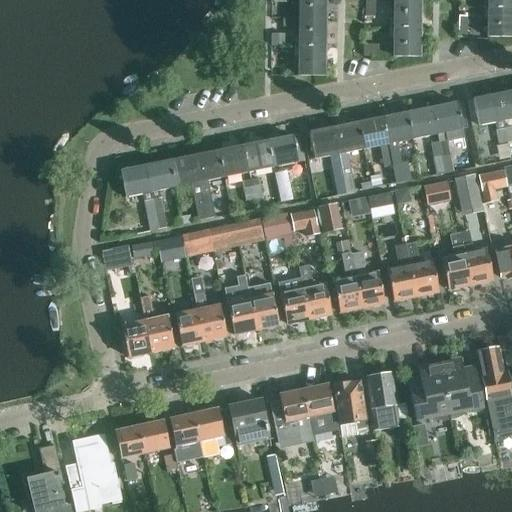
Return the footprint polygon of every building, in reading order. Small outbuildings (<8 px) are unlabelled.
[(299,0),(299,19),(325,19),(325,0),(299,0)] [(366,0),(366,16),(375,16),(376,0),(369,0),(366,0)] [(389,19),(389,28),(420,29),(420,0),(399,0),(393,0),(394,19),(389,19)] [(511,0),(483,0),(483,9),(511,9),(511,0)] [(511,9),(483,9),(483,20),(488,20),(487,37),(511,37),(511,9)] [(294,38),(294,47),(325,48),(325,19),(299,19),(299,38),(294,38)] [(420,29),(389,28),(389,37),(393,37),(393,57),(420,57),(420,29)] [(274,38),(274,47),(285,47),(286,38),(274,38)] [(325,48),(294,47),(294,56),(298,56),(298,76),(325,76),(325,48)] [(511,91),(497,95),(503,121),(511,119),(511,91)] [(503,121),(497,95),(472,100),(478,126),(494,123),(502,159),(510,157),(507,143),(504,129),(503,121)] [(457,103),(432,108),(437,134),(439,142),(445,172),(453,170),(445,133),(462,129),(457,103)] [(432,108),(407,113),(413,140),(437,134),(432,108)] [(407,113),(383,118),(388,145),(413,140),(407,113)] [(383,118),(358,123),(363,150),(379,146),(383,168),(392,166),(389,151),(388,145),(383,118)] [(343,176),(342,176),(346,192),(355,190),(347,153),(363,150),(358,123),(333,128),(343,176)] [(335,178),(342,176),(343,176),(333,128),(308,133),(314,160),(330,156),(335,178)] [(293,137),(268,142),(273,168),(298,163),(293,137)] [(268,142),(243,147),(248,173),(273,168),(268,142)] [(436,174),(445,172),(439,142),(430,144),(436,174)] [(243,147),(218,152),(224,178),(248,173),(243,147)] [(389,151),(392,166),(393,166),(395,178),(405,176),(399,149),(389,151)] [(218,152),(194,157),(206,220),(214,218),(207,181),(224,178),(218,152)] [(169,162),(174,188),(192,184),(199,221),(206,220),(194,157),(169,162)] [(150,193),(174,188),(169,162),(144,167),(150,193)] [(125,198),(150,193),(144,167),(120,172),(125,198)] [(314,189),(316,199),(326,196),(321,171),(311,173),(315,189),(314,189)] [(478,177),(484,204),(497,201),(494,189),(507,187),(503,171),(478,177)] [(274,175),(280,205),(289,203),(283,173),(274,175)] [(258,177),(250,179),(254,201),(263,199),(258,177)] [(455,214),(481,209),(474,177),(449,182),(454,207),(455,214)] [(254,201),(250,179),(242,181),(246,202),(254,201)] [(437,211),(454,207),(449,182),(422,188),(425,204),(435,202),(437,211)] [(394,192),(397,205),(412,202),(409,189),(394,192)] [(160,198),(152,200),(158,230),(166,228),(160,198)] [(158,230),(152,200),(143,202),(149,232),(158,230)] [(342,206),(344,218),(360,214),(358,203),(342,206)] [(336,204),(318,208),(323,232),(341,228),(336,204)] [(317,226),(314,211),(290,216),(293,231),(317,226)] [(184,236),(186,247),(211,241),(208,230),(184,236)] [(468,231),(459,233),(464,255),(470,285),(480,283),(482,284),(488,283),(489,281),(492,280),(486,251),(473,253),(468,231)] [(464,255),(459,233),(450,235),(455,257),(442,260),(448,290),(451,289),(453,291),(460,289),(461,287),(470,285),(464,255)] [(162,259),(185,257),(183,236),(160,238),(162,259)] [(131,246),(134,258),(158,253),(156,241),(131,246)] [(416,242),(405,245),(415,297),(424,295),(427,296),(434,295),(435,293),(438,292),(432,262),(420,264),(416,242)] [(109,249),(111,261),(131,257),(129,245),(109,249)] [(415,297),(405,245),(395,247),(400,269),(387,271),(393,301),(396,301),(398,302),(404,301),(406,299),(415,297)] [(507,277),(508,279),(511,278),(511,247),(495,251),(501,278),(507,277)] [(362,251),(350,253),(362,308),(371,306),(373,307),(379,306),(381,304),(384,303),(378,273),(367,276),(362,251)] [(362,308),(350,253),(342,255),(347,280),(333,283),(339,313),(343,312),(345,313),(351,312),(353,310),(362,308)] [(302,290),(309,319),(318,317),(320,319),(326,318),(327,315),(331,315),(324,285),(312,288),(307,267),(298,269),(302,290)] [(190,280),(197,312),(197,311),(203,342),(213,340),(215,342),(222,341),(223,338),(226,337),(219,307),(206,310),(200,278),(190,280)] [(309,319),(302,290),(280,294),(286,324),(290,323),(292,325),(297,324),(299,321),(309,319)] [(272,296),(249,300),(256,331),(266,329),(268,331),(275,329),(276,326),(278,326),(272,296)] [(139,299),(144,323),(150,353),(160,351),(163,353),(169,352),(170,349),(173,348),(167,318),(154,320),(149,297),(139,299)] [(256,331),(249,300),(227,305),(233,335),(237,335),(239,337),(246,336),(247,333),(256,331)] [(197,311),(197,312),(175,316),(181,347),(184,346),(186,348),(193,347),(194,344),(203,342),(197,311)] [(150,353),(144,323),(121,327),(128,358),(131,357),(133,360),(139,358),(140,355),(150,353)] [(482,380),(481,380),(493,437),(511,432),(511,392),(510,381),(505,382),(498,348),(476,352),(479,364),(478,365),(482,380)] [(450,361),(439,363),(450,420),(455,419),(460,417),(464,414),(468,411),(483,408),(475,367),(462,369),(460,358),(450,361)] [(450,420),(439,363),(427,365),(417,367),(419,378),(407,380),(415,422),(430,419),(435,420),(440,421),(445,421),(450,420)] [(391,374),(366,378),(374,431),(399,427),(391,374)] [(337,411),(340,429),(341,436),(367,432),(359,383),(350,384),(349,384),(344,380),(338,381),(334,386),(333,387),(337,411)] [(327,385),(303,391),(313,435),(340,429),(337,411),(333,412),(327,385)] [(313,435),(303,391),(279,396),(280,401),(269,403),(278,443),(300,438),(313,435)] [(228,407),(238,454),(239,454),(237,446),(268,439),(270,447),(271,447),(261,400),(228,407)] [(199,442),(202,458),(219,454),(215,438),(222,436),(224,446),(235,444),(228,412),(218,414),(217,410),(193,415),(199,442)] [(175,447),(199,442),(193,415),(169,420),(175,447)] [(163,422),(139,427),(144,453),(169,448),(163,422)] [(144,453),(139,427),(114,432),(120,459),(144,453)] [(76,465),(75,465),(66,467),(64,468),(70,493),(72,492),(72,491),(96,486),(92,470),(110,467),(104,435),(71,442),(76,465)] [(417,458),(415,452),(413,439),(403,441),(407,461),(417,458)] [(365,442),(369,467),(379,466),(375,440),(365,442)] [(45,475),(27,479),(34,511),(69,511),(68,507),(63,508),(58,485),(62,484),(62,485),(63,485),(54,446),(38,449),(45,475)] [(183,453),(173,456),(176,471),(186,469),(183,453)] [(275,455),(266,457),(268,471),(278,468),(275,455)] [(176,471),(173,456),(163,458),(166,474),(176,471)] [(123,467),(126,482),(136,480),(133,465),(123,467)] [(69,497),(72,511),(83,511),(79,495),(69,497)]
